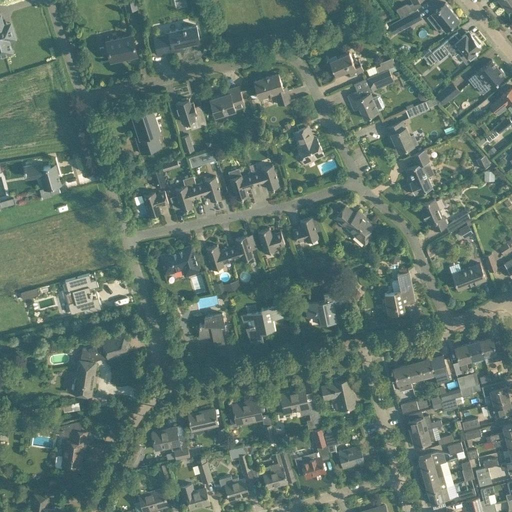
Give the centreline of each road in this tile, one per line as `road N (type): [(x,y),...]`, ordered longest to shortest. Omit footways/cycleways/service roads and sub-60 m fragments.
road 1 (residential): [(358,179),(305,70),(288,52),(80,98)]
road 2 (residential): [(125,238),(285,206),(358,179)]
road 3 (unclassified): [(170,386),(363,346)]
road 4 (residential): [(448,326),(409,234),(358,179)]
road 5 (residential): [(170,386),(125,238)]
road 6 (unclassified): [(91,511),(132,423),(170,386)]
road 7 (track): [(144,297),(0,333)]
road 8 (residential): [(125,238),(80,98)]
road 9 (residential): [(399,476),(363,346)]
road 10 (residential): [(399,476),(276,511)]
